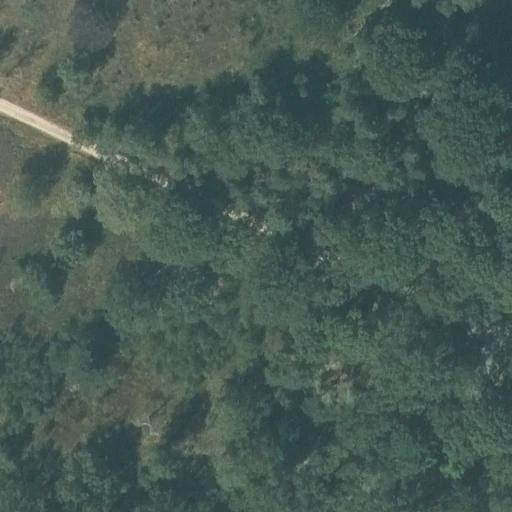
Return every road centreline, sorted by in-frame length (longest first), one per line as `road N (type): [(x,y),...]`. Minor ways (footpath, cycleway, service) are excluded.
road 1 (track): [(0,108),(511,335)]
road 2 (unclassified): [(348,511),(511,337)]
